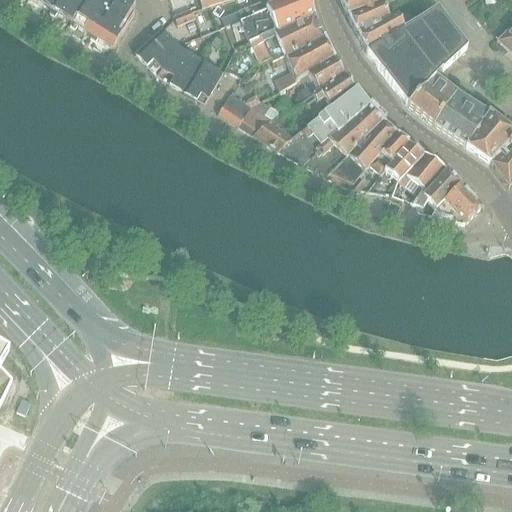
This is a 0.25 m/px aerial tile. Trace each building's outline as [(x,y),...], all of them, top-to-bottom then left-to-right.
[(13,0),(107,59),(132,18),(128,16),(133,7),(129,3),(123,1),(123,2),(120,0),(13,0)] [(214,0),(215,1),(203,4),(205,10),(217,6),(217,7),(237,0),(214,0)] [(238,13),(242,22),(267,12),(266,11),(293,0),(265,0),(266,2),(238,13)] [(267,12),(242,22),(239,23),(248,45),(276,33),(313,17),(307,0),(293,0),(266,11),(267,12)] [(338,0),(339,1),(347,18),(379,5),(377,0),(338,0)] [(379,5),(347,18),(357,39),(365,54),(388,40),(402,32),(410,27),(404,15),(396,18),(389,21),(381,4),(379,5)] [(410,27),(402,32),(413,48),(421,59),(454,33),(437,11),(410,27)] [(176,29),(194,21),(191,13),(174,20),(176,29)] [(276,33),(248,45),(250,50),(264,45),(270,60),(281,54),(283,60),(323,41),(313,17),(276,33)] [(511,26),(496,43),(511,56),(511,26)] [(134,56),(156,80),(178,50),(161,32),(134,56)] [(402,32),(388,40),(401,57),(413,48),(402,32)] [(413,48),(401,57),(412,73),(419,68),(430,82),(434,78),(441,72),(442,73),(467,50),(454,33),(421,59),(413,48)] [(388,40),(365,54),(406,107),(430,82),(419,68),(412,73),(401,57),(388,40)] [(281,54),(270,60),(274,69),(285,64),(290,75),(273,84),(279,94),(295,85),(294,83),(300,80),(332,61),(323,41),(283,60),(281,54)] [(178,50),(156,80),(179,94),(198,62),(178,50)] [(332,61),(300,80),(306,90),(301,93),(306,102),(311,98),(343,78),(332,61)] [(198,62),(179,94),(204,108),(222,76),(198,62)] [(311,98),(306,102),(303,103),(308,111),(316,106),(324,117),(330,112),(331,113),(354,94),(343,78),(311,98)] [(434,78),(430,82),(406,107),(433,128),(464,148),(488,115),(456,94),(434,78)] [(292,140),(276,155),(301,169),(367,110),(354,94),(331,113),(330,112),(324,117),(323,117),(300,134),(292,140)] [(217,117),(237,129),(250,109),(230,97),(217,117)] [(250,109),(237,129),(251,138),(267,126),(266,125),(271,122),(250,109)] [(367,110),(301,169),(324,180),(347,159),(361,144),(381,124),(367,110)] [(511,133),(488,115),(464,148),(489,164),(511,142),(511,133)] [(267,126),(251,138),(276,155),(292,140),(279,131),(281,127),(272,121),(271,122),(266,125),(267,126)] [(347,159),(324,180),(349,192),(358,193),(364,186),(357,181),(368,168),(395,136),(381,124),(361,144),(347,159)] [(395,136),(368,168),(380,177),(384,173),(385,173),(409,146),(395,136)] [(511,142),(489,164),(508,187),(509,188),(511,183),(511,142)] [(409,146),(385,173),(398,184),(405,176),(423,155),(409,146)] [(405,176),(398,184),(412,196),(419,188),(425,194),(445,171),(423,155),(405,176)] [(445,171),(425,194),(423,196),(421,194),(412,207),(415,208),(422,211),(427,204),(434,212),(445,200),(459,185),(445,171)] [(435,212),(433,214),(452,221),(454,225),(461,227),(464,227),(481,210),(459,185),(445,200),(434,212),(435,212)] [(56,230),(50,235),(61,247),(66,242),(56,230)] [(0,367),(0,402),(12,380),(0,367)]
